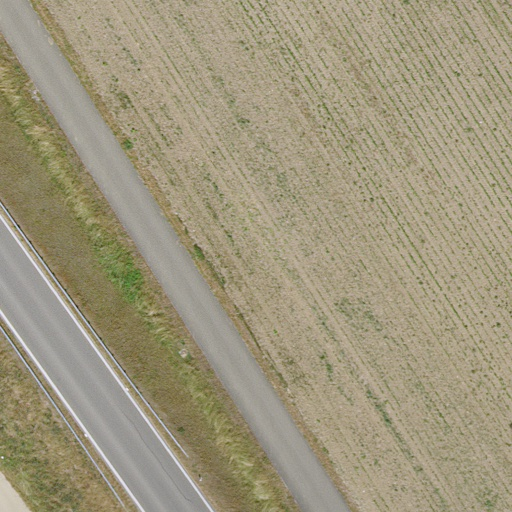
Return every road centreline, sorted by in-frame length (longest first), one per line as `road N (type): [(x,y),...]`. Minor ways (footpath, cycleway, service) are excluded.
road 1 (track): [(321,511),(3,0)]
road 2 (tertiary): [(0,275),(171,511)]
